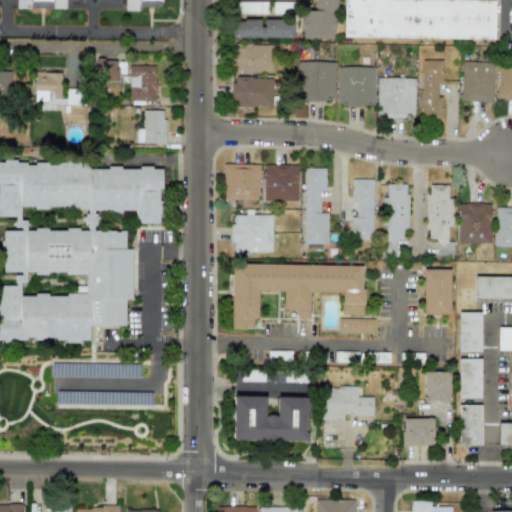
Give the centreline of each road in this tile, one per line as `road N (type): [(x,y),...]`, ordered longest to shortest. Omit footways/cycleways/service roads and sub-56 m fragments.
road 1 (residential): [(0,471),(511,481)]
road 2 (residential): [(197,473),(200,0)]
road 3 (residential): [(202,130),(319,134),(419,154),(511,155)]
road 4 (residential): [(511,321),(490,321),(488,481)]
